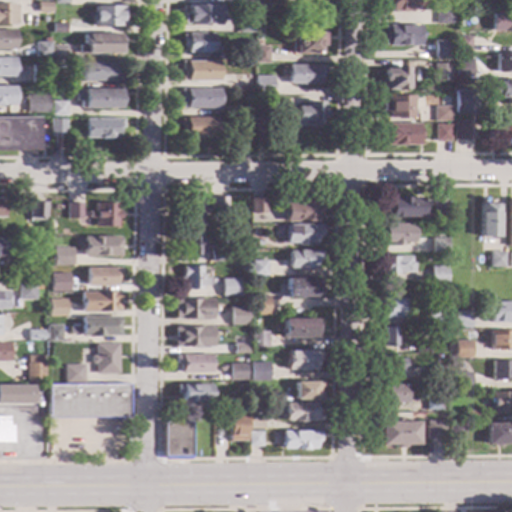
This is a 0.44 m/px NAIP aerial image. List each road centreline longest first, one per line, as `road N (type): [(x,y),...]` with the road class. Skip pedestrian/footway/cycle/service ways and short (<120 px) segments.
road 1 (residential): [(152,0),(144,511)]
road 2 (residential): [(351,0),(344,511)]
road 3 (secondary): [(511,486),(0,491)]
road 4 (residential): [(511,171),(0,175)]
